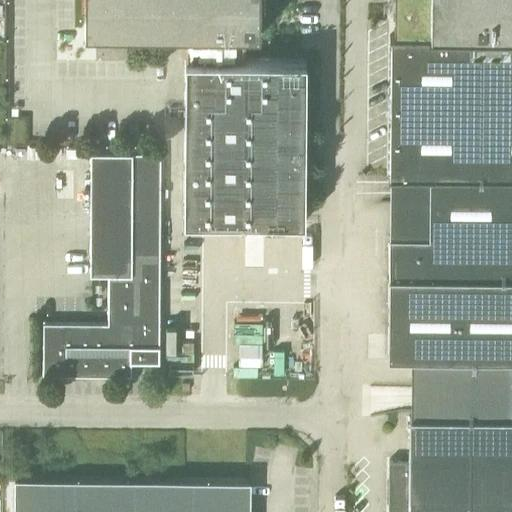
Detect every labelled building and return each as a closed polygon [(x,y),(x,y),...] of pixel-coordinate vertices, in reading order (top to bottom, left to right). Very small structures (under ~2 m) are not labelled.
[(84,0),(84,32),(185,33),(185,61),(184,61),(183,222),(304,223),(305,62),(244,61),(244,34),(259,34),(259,3),(245,3),(244,0),(84,0)] [(388,236),(387,336),(387,358),(511,358),(511,0),(394,0),(394,36),(389,36),(389,37),(390,37),(389,176),(388,176),(388,177),(429,178),(428,236),(388,236)] [(108,274),(108,323),(43,323),(42,375),(130,376),(131,361),(159,361),(160,152),(90,152),(90,274),(108,274)] [(511,511),(511,417),(409,417),(409,461),(389,461),(388,511),(511,511)] [(14,481),(13,511),(247,511),(248,482),(14,481)]
